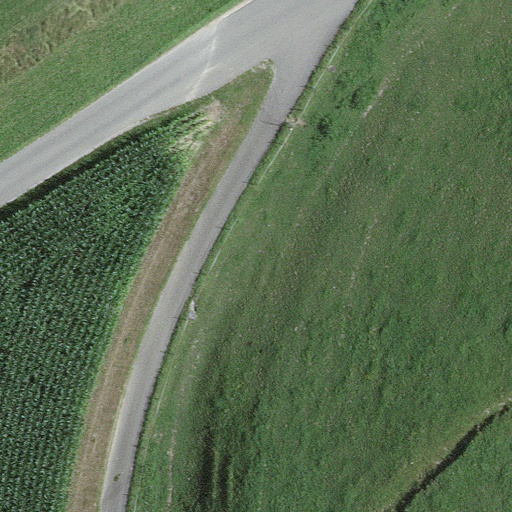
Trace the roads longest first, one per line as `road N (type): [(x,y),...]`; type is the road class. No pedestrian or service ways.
road 1 (track): [(113,511),(123,446),(159,328),(300,58),(318,0)]
road 2 (unclassified): [(0,179),(284,0)]
